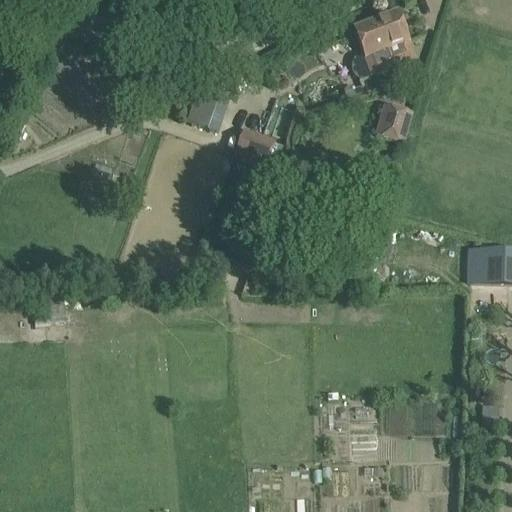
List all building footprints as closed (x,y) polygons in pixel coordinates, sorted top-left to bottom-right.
[(0,0),(0,34),(14,7),(0,0)] [(410,43),(405,32),(398,13),(376,22),(387,52),(393,70),(401,67),(416,61),(409,44),(410,43)] [(387,72),(393,70),(387,52),(376,22),(354,31),(365,61),(366,60),(372,77),(387,72)] [(376,76),(359,83),(362,91),(379,84),(376,76)] [(218,136),(233,90),(214,83),(209,98),(202,96),(196,112),(198,113),(193,127),(218,136)] [(404,147),(413,117),(385,108),(376,138),(404,147)] [(285,149),(274,145),(275,143),(243,133),(236,154),(267,166),(267,164),(279,169),(285,149)] [(511,288),(511,255),(470,254),(469,287),(511,288)] [(35,326),(66,324),(65,301),(33,303),(35,326)]
